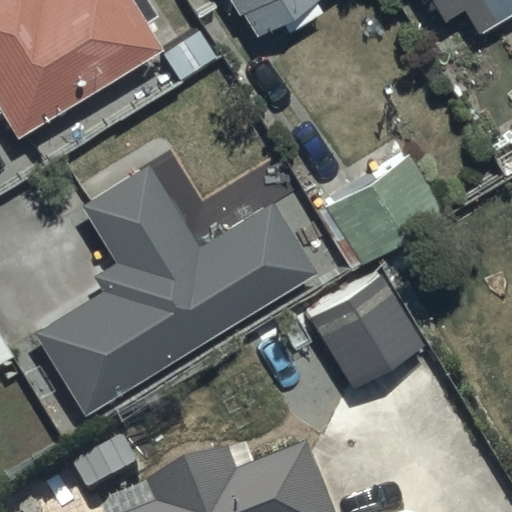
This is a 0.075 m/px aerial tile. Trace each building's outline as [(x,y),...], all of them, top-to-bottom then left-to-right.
[(0,0),(0,127),(3,132),(145,42),(118,0),(0,0)] [(219,0),(239,30),(267,12),(277,28),(308,8),(302,0),(219,0)] [(511,0),(415,0),(425,16),(446,4),(465,35),(511,6),(511,0)] [(403,148),(307,206),(346,271),(442,213),(403,148)] [(149,165),(81,207),(116,263),(95,276),(105,292),(36,335),(86,416),(318,273),(273,201),(199,246),(149,165)] [(290,303),(249,329),(265,356),(305,332),(335,385),(410,341),(367,268),(295,310),(290,303)] [(97,511),(327,511),(307,454),(232,481),(226,463),(97,509),(97,511)]
